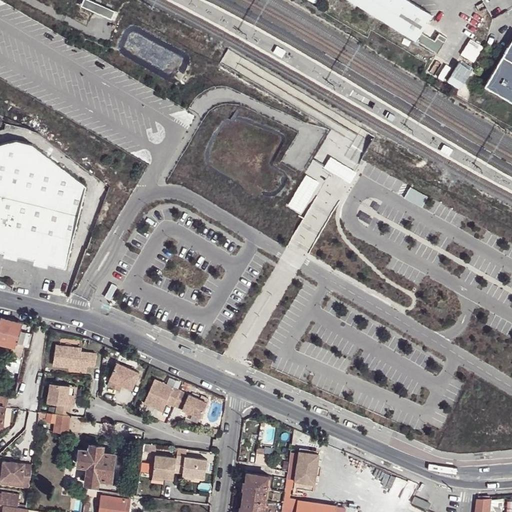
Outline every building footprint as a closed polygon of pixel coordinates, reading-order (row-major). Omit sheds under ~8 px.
[(111,18),(115,9),(95,0),(83,0),(81,4),(111,18)] [(408,0),(350,0),(415,39),(431,13),(408,0)] [(511,41),(511,42),(484,86),(511,102),(511,41)] [(286,51),(277,46),(273,53),(282,58),(286,51)] [(393,121),(395,116),(390,113),(387,118),(393,121)] [(23,125),(0,130),(0,139),(25,135),(23,125)] [(17,138),(0,142),(0,250),(6,252),(5,255),(18,259),(19,255),(36,259),(35,263),(48,266),(49,262),(67,266),(87,184),(32,145),(17,138)] [(453,150),(444,144),(440,151),(450,156),(453,150)] [(357,173),(330,157),(324,167),(341,177),(350,183),(357,173)] [(321,184),(306,175),(286,206),(301,215),(321,184)] [(410,188),(405,197),(422,206),(427,197),(410,188)] [(1,317),(0,318),(0,357),(3,358),(7,356),(9,348),(15,349),(19,330),(22,322),(19,321),(15,320),(1,317)] [(30,333),(19,330),(15,349),(9,348),(7,356),(21,360),(24,345),(27,346),(30,333)] [(56,345),(52,365),(79,369),(79,365),(87,366),(95,367),(97,354),(81,352),(82,349),(56,345)] [(182,346),(180,350),(191,355),(193,350),(188,349),(182,346)] [(139,373),(117,363),(109,380),(122,386),(132,390),(139,373)] [(169,378),(166,385),(173,388),(173,387),(178,389),(181,383),(169,378)] [(122,386),(109,380),(106,386),(119,392),(122,386)] [(166,385),(154,380),(144,404),(147,405),(161,412),(162,412),(166,403),(168,400),(175,403),(180,390),(178,389),(173,387),(173,388),(166,385)] [(50,381),(47,401),(53,402),(53,406),(52,412),(70,415),(72,404),(67,404),(69,384),(50,381)] [(184,382),(181,389),(187,392),(190,385),(184,382)] [(69,384),(67,404),(72,404),(74,405),(77,385),(69,384)] [(206,402),(180,390),(175,403),(173,406),(200,418),(206,402)] [(161,412),(147,405),(144,413),(158,419),(161,412)] [(52,412),(48,412),(47,420),(55,422),(54,431),(68,433),(70,415),(52,412)] [(156,453),(157,444),(144,442),(143,450),(156,453)] [(91,446),(90,450),(88,450),(80,449),(78,464),(79,464),(88,465),(86,481),(86,482),(97,484),(98,477),(102,452),(103,446),(91,444),(91,446)] [(187,457),(188,448),(178,447),(176,458),(155,455),(152,476),(164,478),(173,479),(175,472),(182,473),(182,475),(195,477),(205,479),(207,460),(187,457)] [(318,454),(298,451),(298,455),(293,488),(294,488),(313,491),(315,474),(316,467),(318,454)] [(114,454),(102,452),(98,477),(110,479),(111,478),(114,454)] [(298,455),(290,453),(281,511),(296,511),(298,501),(290,500),(291,491),(293,491),(294,488),(293,488),(298,455)] [(3,460),(1,478),(23,481),(25,463),(3,460)] [(263,511),(269,476),(247,473),(246,482),(245,481),(243,489),(245,490),(242,507),(241,507),(239,511),(263,511)] [(98,490),(87,489),(86,496),(97,497),(98,490)] [(128,511),(130,498),(102,494),(99,511),(128,511)] [(430,504),(414,497),(411,503),(427,510),(430,504)] [(491,500),(491,502),(489,511),(501,511),(503,499),(491,500)] [(335,511),(336,506),(298,501),(296,511),(335,511)] [(489,511),(491,502),(478,501),(476,511),(489,511)]
